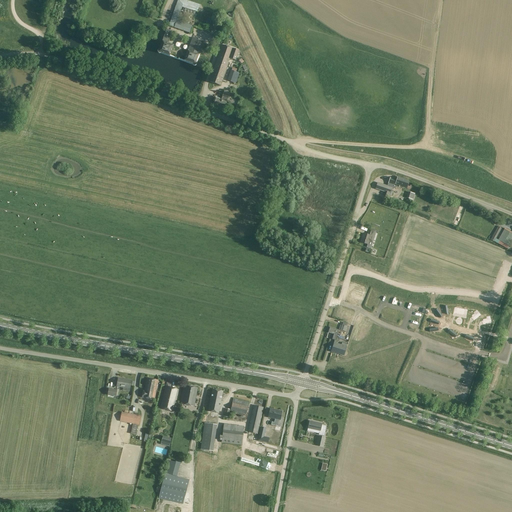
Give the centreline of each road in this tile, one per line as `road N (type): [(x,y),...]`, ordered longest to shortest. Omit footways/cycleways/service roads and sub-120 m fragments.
road 1 (unclassified): [(372,165),(281,141),(66,60),(0,55)]
road 2 (secondary): [(301,382),(0,325)]
road 3 (unclassified): [(297,398),(0,348)]
road 4 (unclassified): [(301,382),(372,165)]
road 5 (secondary): [(511,446),(301,382)]
road 6 (track): [(497,135),(450,131),(402,147),(281,141)]
road 7 (unclassified): [(511,214),(372,165)]
